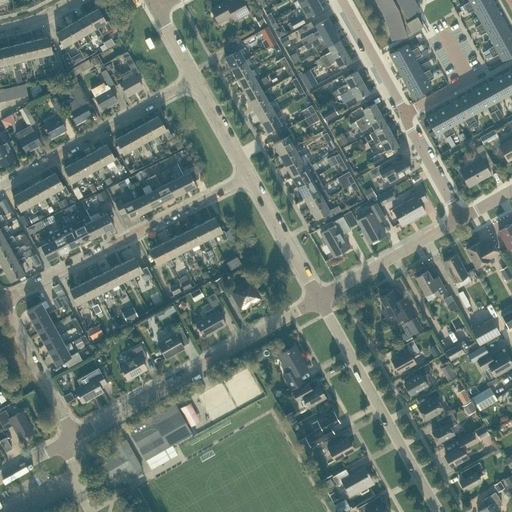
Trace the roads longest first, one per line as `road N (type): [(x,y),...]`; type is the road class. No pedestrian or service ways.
road 1 (residential): [(75,438),(318,301)]
road 2 (residential): [(0,302),(248,178)]
road 3 (residential): [(463,219),(342,0)]
road 4 (residential): [(439,511),(318,301)]
road 5 (residential): [(0,189),(194,80)]
road 6 (residential): [(318,301),(463,219)]
road 7 (residential): [(75,438),(0,306)]
road 8 (residential): [(318,301),(248,178)]
